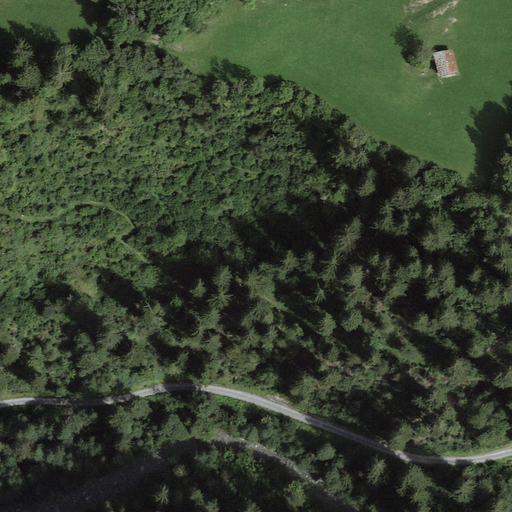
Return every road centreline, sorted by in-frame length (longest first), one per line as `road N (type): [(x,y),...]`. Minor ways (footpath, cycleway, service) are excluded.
road 1 (unclassified): [(0,404),(208,387),(414,457),(466,461),(511,451)]
road 2 (track): [(511,360),(447,360),(356,341),(272,305)]
